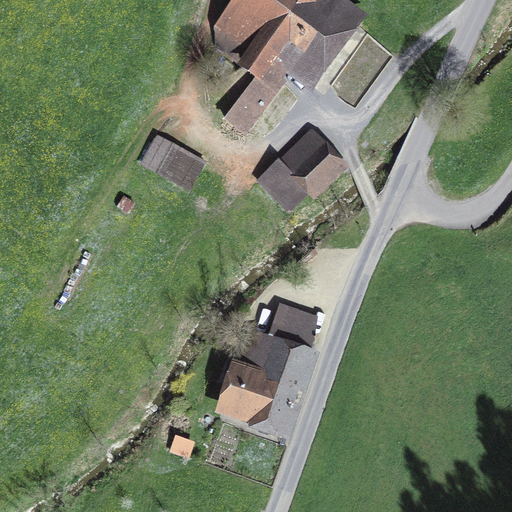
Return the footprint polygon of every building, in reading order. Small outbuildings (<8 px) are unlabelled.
[(322,0),(245,0),(216,40),(217,45),(257,75),(225,119),(244,133),(294,65),(310,77),(351,21),(322,0)] [(311,132),(260,182),(289,212),(335,169),(319,152),(325,147),(311,132)] [(157,173),(185,188),(197,165),(160,145),(154,156),(163,161),(157,173)] [(231,216),(242,226),(259,207),(248,197),(231,216)] [(243,349),(222,408),(285,429),(314,336),(307,334),(312,318),(297,313),(281,321),(274,344),(253,337),(248,351),(243,349)]
